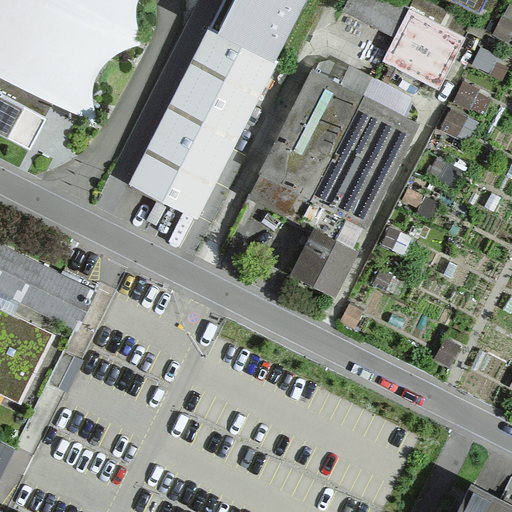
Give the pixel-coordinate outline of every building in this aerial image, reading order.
[(0,0),(0,66),(84,111),(144,0),(0,0)] [(212,0),(121,183),(194,219),(303,0),(212,0)] [(391,35),(380,58),(443,91),(471,37),(399,0),(342,0),(338,8),(391,35)] [(448,0),(476,15),(484,0),(448,0)] [(414,123),(306,68),(255,168),(307,195),(363,223),(414,123)] [(42,116),(0,94),(0,133),(26,147),(42,116)] [(306,223),(284,268),(328,290),(350,244),(306,223)] [(87,287),(0,246),(0,402),(26,415),(87,287)] [(511,511),(511,496),(465,471),(443,511),(511,511)]
